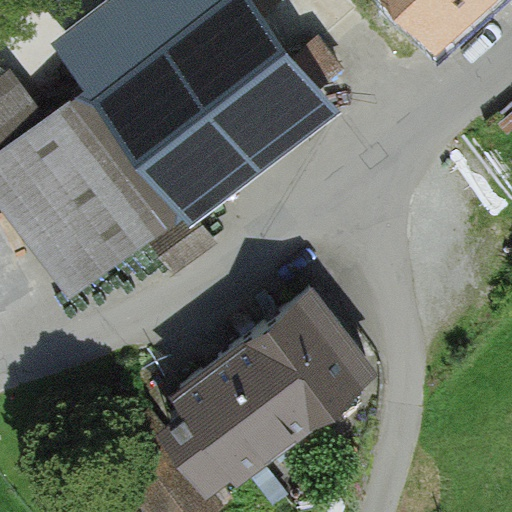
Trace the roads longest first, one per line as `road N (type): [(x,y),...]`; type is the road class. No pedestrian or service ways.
road 1 (residential): [(386,150),(207,286),(0,369)]
road 2 (unclassified): [(377,511),(402,435),(408,357),(383,249),(386,150)]
road 3 (residential): [(511,46),(386,150)]
road 4 (track): [(331,0),(362,46),(386,150)]
